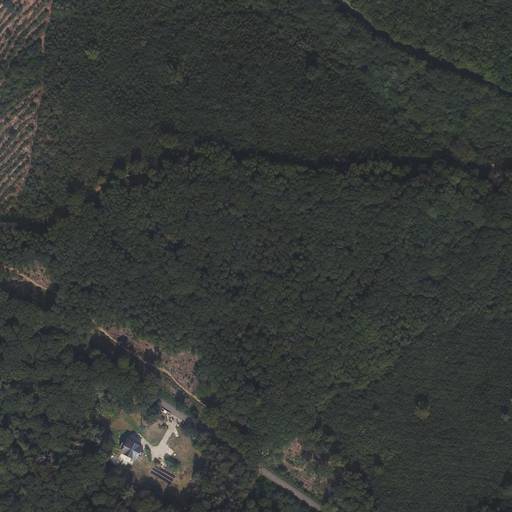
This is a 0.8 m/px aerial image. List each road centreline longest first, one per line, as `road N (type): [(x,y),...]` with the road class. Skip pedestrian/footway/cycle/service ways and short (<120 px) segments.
road 1 (tertiary): [(0,300),(320,511)]
road 2 (unclassified): [(339,0),(384,35),(511,89)]
